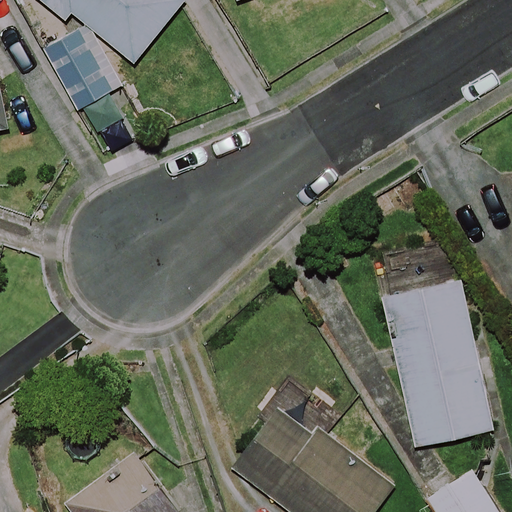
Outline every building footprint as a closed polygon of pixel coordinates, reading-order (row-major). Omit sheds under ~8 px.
[(106,44),(134,63),(176,0),(38,0),(69,28),(43,43),(68,110),(123,89),(106,44)] [(488,430),(456,281),(377,298),(408,448),(488,430)] [(278,404),(228,469),(284,511),(365,511),(385,486),(278,404)] [(176,511),(132,452),(64,502),(71,511),(176,511)] [(494,511),(470,473),(423,502),(429,511),(494,511)]
